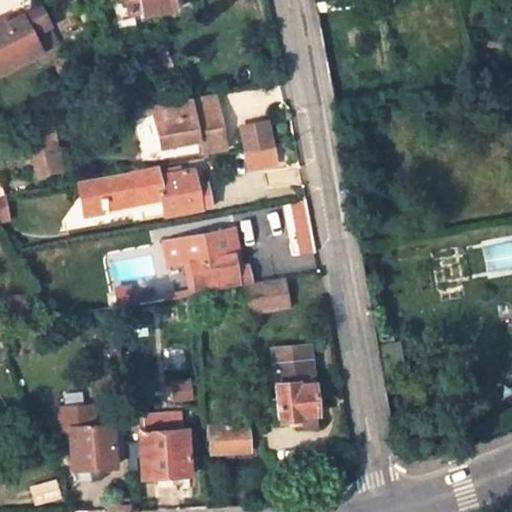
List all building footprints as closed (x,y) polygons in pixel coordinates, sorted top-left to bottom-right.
[(142,15),(182,7),(180,0),(126,0),(129,13),(141,11),(142,15)] [(44,28),(47,26),(38,10),(0,29),(0,74),(54,47),(44,28)] [(174,71),(166,49),(156,52),(158,60),(155,61),(160,76),(174,71)] [(216,105),(192,110),(190,99),(150,106),(158,147),(197,140),(199,152),(224,147),(216,105)] [(270,118),(240,123),(248,171),(279,165),(270,118)] [(60,170),(51,124),(25,129),(33,176),(60,170)] [(192,169),(156,176),(154,167),(99,177),(105,209),(161,199),(165,215),(199,209),(194,183),(192,169)] [(105,209),(99,177),(78,181),(84,213),(105,209)] [(211,207),(206,181),(194,183),(199,209),(211,207)] [(309,204),(293,205),(296,254),(311,253),(309,204)] [(219,231),(223,251),(231,249),(236,248),(232,229),(219,231)] [(189,260),(196,293),(238,285),(234,267),(231,249),(223,251),(219,231),(165,243),(170,264),(189,260)] [(240,266),(236,248),(231,249),(234,267),(240,266)] [(256,282),(252,263),(240,266),(234,267),(238,285),(256,282)] [(282,280),(247,286),(251,312),(287,305),(282,280)] [(107,288),(110,308),(118,307),(115,287),(107,288)] [(25,317),(21,294),(7,296),(11,319),(25,317)] [(309,345),(272,348),(273,363),(310,360),(309,345)] [(117,362),(117,347),(108,348),(109,363),(117,362)] [(399,387),(391,348),(381,350),(389,389),(399,387)] [(273,363),(278,420),(300,418),(300,415),(315,414),(310,360),(273,363)] [(110,425),(91,426),(90,408),(60,409),(61,429),(68,428),(72,477),(86,476),(86,468),(113,466),(110,425)] [(138,433),(141,479),(157,478),(158,486),(171,485),(171,477),(188,475),(185,430),(179,430),(178,413),(144,415),(145,432),(138,433)] [(315,414),(300,415),(300,418),(301,428),(316,426),(315,414)] [(210,454),(248,451),(246,423),(208,426),(210,454)]
